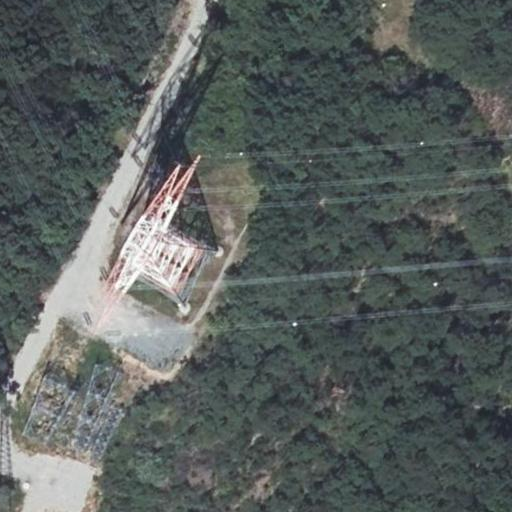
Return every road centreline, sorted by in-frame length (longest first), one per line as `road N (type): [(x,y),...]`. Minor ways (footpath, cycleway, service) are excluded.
road 1 (track): [(203,0),(0,416)]
road 2 (track): [(53,511),(188,334),(245,228)]
